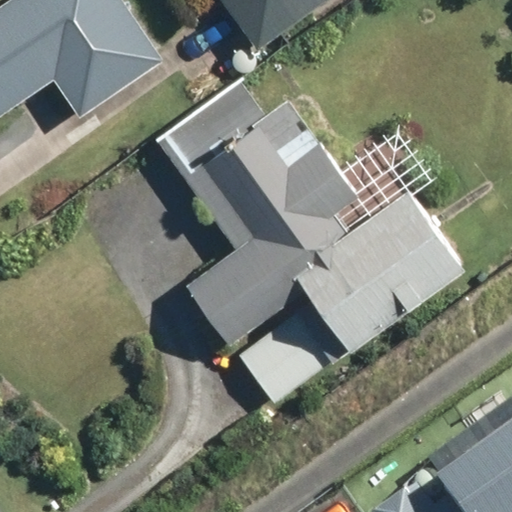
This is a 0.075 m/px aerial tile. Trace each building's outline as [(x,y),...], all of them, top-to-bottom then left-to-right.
[(6,0),(0,4),(0,115),(61,74),(87,112),(171,55),(133,0),(6,0)] [(235,0),(266,42),(322,0),(235,0)] [(244,71),(158,135),(239,245),(189,282),(277,401),(472,256),(420,185),(443,168),(402,113),(344,156),(298,95),(275,112),(244,71)] [(511,511),(511,409),(430,471),(461,511),(511,511)] [(445,511),(420,478),(380,507),(383,511),(445,511)]
